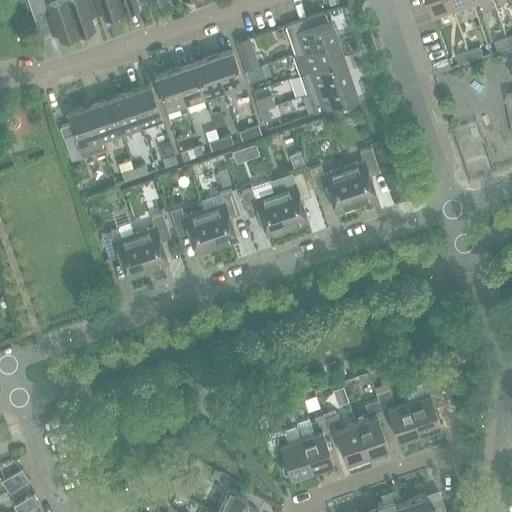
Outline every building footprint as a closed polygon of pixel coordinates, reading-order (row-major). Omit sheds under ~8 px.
[(57,36),(75,30),(64,0),(27,0),(39,37),(56,31),(57,36)] [(64,0),(75,30),(92,25),(88,14),(94,12),(89,0),(64,0)] [(89,0),(94,12),(99,10),(101,15),(119,9),(115,0),(89,0)] [(115,0),(119,9),(135,3),(134,0),(115,0)] [(427,0),(434,16),(453,9),(450,0),(427,0)] [(450,0),(453,9),(472,3),(471,0),(450,0)] [(284,24),(294,53),(337,38),(330,18),(326,20),(323,11),(284,24)] [(249,36),(235,41),(245,70),(253,67),(259,65),(249,36)] [(505,36),(494,40),(497,49),(508,45),(505,36)] [(299,73),(344,57),(337,38),(294,53),(292,54),(299,73)] [(290,44),(278,47),(281,64),(294,62),(290,44)] [(421,52),(428,66),(444,58),(437,44),(421,52)] [(479,45),(467,50),(470,58),(482,54),(479,45)] [(232,48),(212,55),(224,91),(244,84),(232,48)] [(467,50),(455,53),(458,62),(470,58),(467,50)] [(212,55),(192,62),(205,97),(224,91),(212,55)] [(299,73),(306,92),(350,77),(344,57),(299,73)] [(192,62),(173,69),(185,104),(205,97),(192,62)] [(253,67),(245,70),(249,81),(257,78),(265,75),(261,64),(259,65),(253,67)] [(187,109),(185,104),(173,69),(153,75),(168,116),(187,109)] [(357,96),(350,77),(306,92),(312,112),(357,96)] [(150,83),(129,90),(141,127),(162,119),(150,83)] [(129,90),(108,97),(121,134),(141,127),(129,90)] [(0,109),(12,128),(29,117),(13,92),(0,100),(0,109)] [(263,95),(255,98),(259,109),(267,106),(276,103),(272,92),(263,95)] [(108,97),(88,105),(101,141),(121,134),(108,97)] [(74,132),(62,136),(71,159),(83,155),(103,148),(101,141),(88,105),(67,112),(74,132)] [(267,106),(259,109),(263,120),(270,117),(267,106)] [(249,136),(260,132),(257,123),(246,127),(249,136)] [(229,133),(218,137),(221,145),(232,142),(229,133)] [(218,137),(207,140),(210,149),(221,145),(218,137)] [(254,142),(243,146),(247,157),(258,153),(254,142)] [(182,159),(193,155),(190,146),(179,150),(182,159)] [(362,159),(343,166),(356,203),(376,196),(369,174),(379,170),(370,146),(359,150),(362,159)] [(299,151),(288,155),(293,168),(304,164),(299,151)] [(164,165),(177,161),(174,152),(161,156),(164,165)] [(144,162),(132,167),(135,175),(147,171),(144,162)] [(335,210),(356,203),(343,166),(323,173),(320,163),(308,167),(317,192),(327,188),(335,210)] [(132,167),(120,171),(123,179),(135,175),(132,167)] [(225,167),(217,170),(222,184),(230,182),(225,167)] [(278,188),(274,190),(287,227),(307,220),(300,198),(310,194),(302,170),(278,178),(276,183),(278,188)] [(251,187),(240,191),(248,216),(258,212),(266,234),(287,227),(274,190),(270,179),(251,185),(251,187)] [(222,201),(203,208),(216,245),(236,238),(229,216),(239,212),(231,188),(219,192),(222,201)] [(195,252),(216,245),(203,208),(183,215),(180,205),(169,209),(177,234),(188,230),(195,252)] [(154,225),(134,232),(147,269),(168,262),(160,240),(171,236),(162,212),(150,216),(154,225)] [(147,269),(134,232),(130,220),(119,224),(118,227),(111,229),(100,233),(108,258),(119,254),(126,276),(147,269)] [(384,368),(368,373),(373,388),(389,384),(384,368)] [(475,370),(460,371),(462,384),(476,383),(475,370)] [(429,392),(408,399),(419,430),(440,423),(434,406),(445,402),(436,376),(425,380),(429,392)] [(390,388),(377,392),(379,399),(383,409),(387,407),(398,438),(419,430),(408,399),(396,404),(392,394),(390,388)] [(376,411),(383,409),(379,399),(365,404),(369,417),(357,421),(368,453),(389,446),(376,411)] [(346,461),(368,453),(357,421),(343,426),(339,413),(325,417),(328,427),(334,425),(346,461)] [(322,429),(328,427),(325,417),(310,422),(314,432),(301,436),(312,467),(333,460),(322,429)] [(284,431),(271,436),(274,446),(280,444),(286,461),(283,463),(281,466),(283,472),(287,473),(290,472),(291,474),(312,467),(301,436),(287,441),(284,431)] [(212,471),(211,475),(218,478),(220,475),(222,470),(214,467),(212,471)] [(10,492),(29,480),(22,469),(2,481),(10,492)] [(188,497),(197,477),(187,472),(171,478),(175,491),(188,497)] [(217,511),(219,511),(254,511),(258,506),(245,500),(247,496),(228,487),(217,511)] [(446,511),(442,501),(434,504),(429,506),(424,492),(403,499),(407,511),(446,511)] [(23,501),(28,509),(37,504),(31,495),(23,501)] [(407,511),(403,499),(395,502),(393,497),(377,502),(380,511),(407,511)] [(17,511),(23,511),(28,509),(23,501),(13,506),(17,511)] [(380,511),(377,502),(376,503),(378,508),(365,511),(380,511)]
